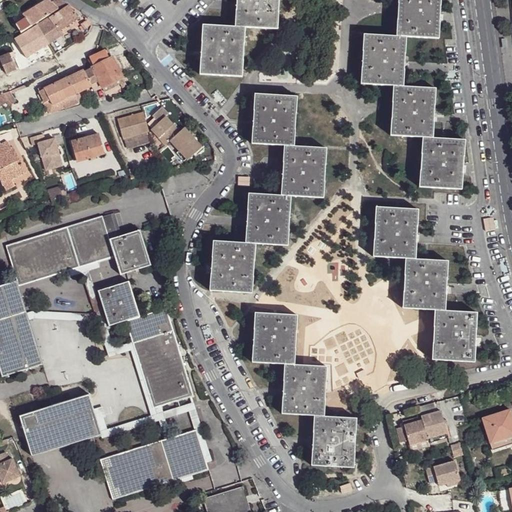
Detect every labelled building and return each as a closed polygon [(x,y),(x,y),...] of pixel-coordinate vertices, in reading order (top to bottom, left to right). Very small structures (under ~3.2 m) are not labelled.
[(36,23),(57,8),(51,2),(48,0),(46,0),(24,15),(31,26),(36,23)] [(65,3),(61,0),(53,0),(51,2),(57,8),(59,7),(65,3)] [(237,0),(235,26),(245,27),(277,29),(278,0),(237,0)] [(440,0),(398,0),(397,36),(406,36),(438,38),(440,0)] [(79,16),(67,4),(60,9),(70,22),(71,22),(79,16)] [(69,23),(70,22),(60,9),(49,16),(59,31),(69,23)] [(91,24),(82,13),(79,16),(84,27),(91,24)] [(37,25),(46,40),(59,31),(49,16),(37,25)] [(20,33),(31,26),(26,19),(16,26),(20,33)] [(26,58),(49,43),(46,40),(37,25),(13,39),(26,58)] [(242,76),(245,27),(235,26),(203,25),(200,74),(242,76)] [(46,40),(49,43),(62,35),(59,31),(46,40)] [(403,86),(406,36),(397,36),(364,34),(361,83),(394,86),(403,86)] [(97,53),(96,54),(91,60),(94,66),(109,58),(106,49),(97,53)] [(9,54),(0,57),(0,60),(6,74),(17,69),(9,54)] [(94,66),(92,67),(101,86),(101,88),(122,77),(111,56),(109,58),(94,66)] [(91,66),(83,70),(90,86),(92,90),(101,86),(92,67),(91,66)] [(83,70),(66,78),(74,94),(90,86),(83,70)] [(122,77),(101,88),(104,92),(124,82),(122,77)] [(38,91),(49,114),(64,108),(63,107),(77,101),(74,94),(66,78),(38,91)] [(436,88),(403,86),(394,86),(391,135),(423,137),(433,137),(436,88)] [(8,91),(0,93),(0,102),(1,104),(12,98),(8,91)] [(274,145),(294,146),(297,96),(255,94),(252,143),(274,145)] [(11,106),(4,107),(9,122),(16,121),(11,106)] [(177,134),(164,119),(166,117),(159,109),(149,117),(156,125),(149,131),(163,147),(167,143),(185,163),(199,149),(182,130),(177,134)] [(147,133),(141,113),(116,120),(123,140),(144,134),(147,133)] [(123,140),(126,150),(147,144),(144,134),(123,140)] [(43,135),(29,139),(31,145),(38,144),(45,171),(60,166),(53,140),(44,142),(43,135)] [(86,160),(104,155),(98,135),(71,143),(74,153),(76,160),(85,158),(86,160)] [(465,140),(433,137),(423,137),(419,186),(461,189),(465,140)] [(0,180),(5,178),(7,181),(8,179),(23,173),(19,164),(15,166),(14,162),(17,160),(11,147),(9,148),(6,142),(0,144),(0,180)] [(291,195),(323,198),(327,148),(294,146),(274,145),(271,194),(291,195)] [(130,169),(133,178),(141,176),(139,167),(130,169)] [(5,178),(0,180),(0,184),(4,191),(12,187),(8,179),(7,181),(5,178)] [(59,187),(46,191),(51,201),(62,196),(61,191),(59,187)] [(290,212),(291,195),(271,194),(248,193),(245,242),(256,243),(288,245),(290,212)] [(406,258),(415,259),(418,209),(376,207),(374,256),(406,258)] [(111,242),(122,239),(115,215),(105,218),(111,242)] [(142,234),(122,239),(111,242),(105,218),(7,247),(16,280),(0,284),(0,369),(2,375),(40,364),(19,287),(116,258),(121,276),(125,276),(127,275),(151,269),(142,234)] [(252,292),(256,243),(245,242),(213,241),(210,290),(252,292)] [(448,261),(415,259),(406,258),(403,308),(435,310),(446,310),(448,261)] [(129,284),(128,284),(97,293),(106,327),(123,323),(149,410),(192,397),(164,312),(139,318),(129,284)] [(477,312),(446,310),(435,310),(432,359),(474,362),(477,312)] [(253,362),(285,364),(294,364),(297,315),(255,312),(253,362)] [(422,377),(431,372),(425,362),(416,367),(422,377)] [(282,413),(315,415),(324,416),(326,366),(294,364),(285,364),(282,413)] [(103,438),(91,400),(21,418),(34,457),(103,438)] [(511,411),(511,409),(483,419),(492,445),(511,438),(511,411)] [(443,413),(424,418),(429,439),(449,434),(443,413)] [(324,416),(315,415),(312,465),(354,467),(356,418),(324,416)] [(424,418),(415,421),(416,425),(406,428),(398,430),(404,447),(411,446),(430,440),(429,439),(424,418)] [(209,471),(197,431),(102,459),(113,500),(209,471)] [(449,434),(429,439),(430,440),(432,447),(450,442),(449,434)] [(511,438),(492,445),(495,452),(511,445),(511,438)] [(432,447),(430,440),(411,446),(413,453),(432,447)] [(453,454),(463,452),(461,446),(452,449),(453,454)] [(0,483),(2,488),(20,482),(13,463),(10,464),(7,456),(0,458),(0,483)] [(446,483),(447,487),(459,483),(455,465),(426,473),(429,488),(438,486),(446,483)] [(249,511),(244,490),(202,501),(205,511),(249,511)]
